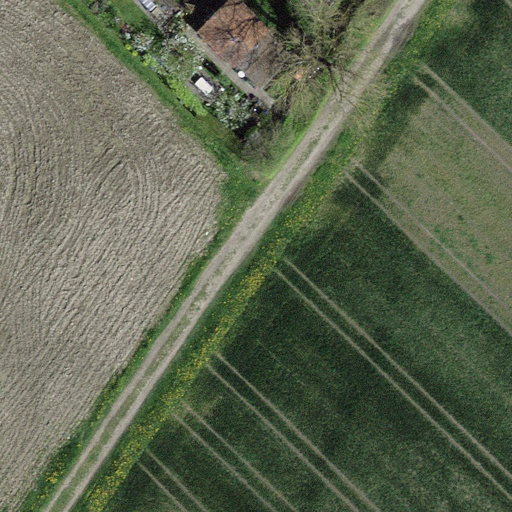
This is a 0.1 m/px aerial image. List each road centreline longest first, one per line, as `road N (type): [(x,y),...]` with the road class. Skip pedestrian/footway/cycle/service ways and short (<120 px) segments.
road 1 (track): [(63,511),(248,242)]
road 2 (track): [(416,0),(248,242)]
